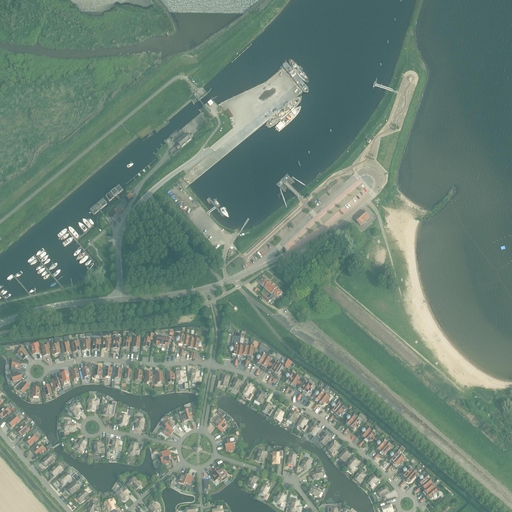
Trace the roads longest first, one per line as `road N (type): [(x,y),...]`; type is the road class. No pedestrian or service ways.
road 1 (residential): [(402,496),(321,419),(241,372),(215,366)]
road 2 (unclassified): [(118,299),(118,224),(200,155)]
road 3 (residential): [(47,370),(92,358),(208,365)]
road 4 (unclassified): [(0,324),(47,307),(118,299)]
